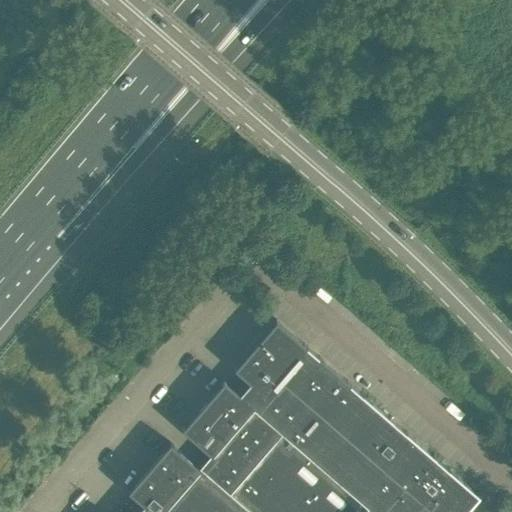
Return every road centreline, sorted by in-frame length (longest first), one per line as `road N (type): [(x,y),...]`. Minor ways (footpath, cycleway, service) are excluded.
road 1 (unclassified): [(511,485),(264,270),(245,274),(37,511)]
road 2 (primary): [(511,353),(406,247),(122,0)]
road 3 (motorway): [(33,219),(266,0)]
road 4 (motorway): [(33,219),(220,0)]
